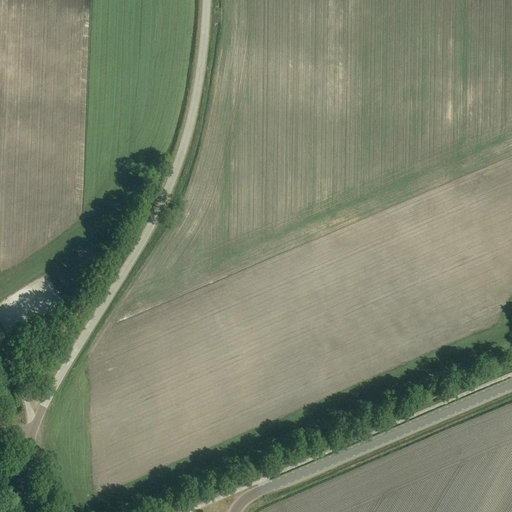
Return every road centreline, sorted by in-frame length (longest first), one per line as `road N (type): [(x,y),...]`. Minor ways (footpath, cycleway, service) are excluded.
road 1 (unclassified): [(34,429),(167,190),(198,82),(205,0)]
road 2 (tertiary): [(234,511),(263,488),(511,384)]
